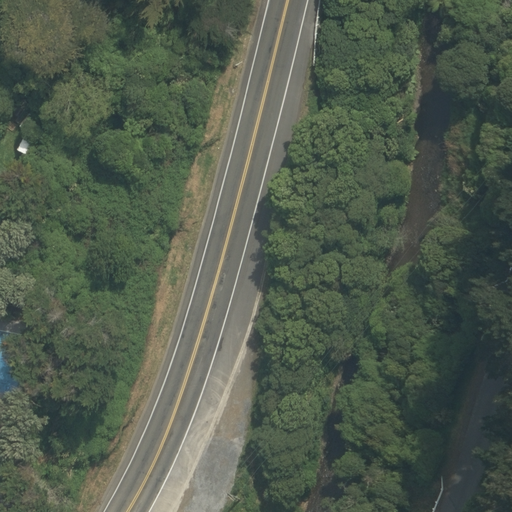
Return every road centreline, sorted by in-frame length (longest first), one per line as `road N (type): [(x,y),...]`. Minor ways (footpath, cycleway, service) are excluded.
road 1 (secondary): [(116,511),(190,358),(223,259),(286,0)]
road 2 (residential): [(428,511),(511,295)]
